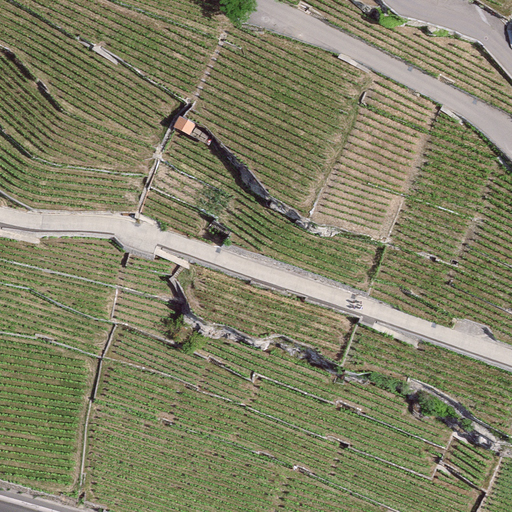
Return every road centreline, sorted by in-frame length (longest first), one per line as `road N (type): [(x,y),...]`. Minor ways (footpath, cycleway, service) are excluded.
road 1 (track): [(511,360),(141,232),(0,216)]
road 2 (unclassified): [(511,135),(270,0)]
road 3 (unclassified): [(511,62),(473,27),(395,0)]
